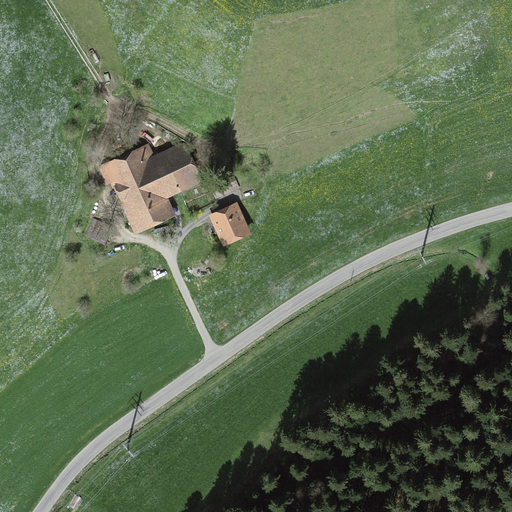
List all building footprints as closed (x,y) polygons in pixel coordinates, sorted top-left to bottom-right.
[(99,168),(106,182),(117,178),(138,226),(166,214),(159,199),(198,181),(182,146),(153,159),(148,146),(99,168)] [(224,163),(214,168),(217,175),(228,170),(224,163)] [(215,197),(238,187),(231,173),(209,184),(215,197)] [(247,232),(235,206),(213,216),(225,242),(247,232)] [(110,226),(93,219),(86,235),(102,243),(110,226)]
